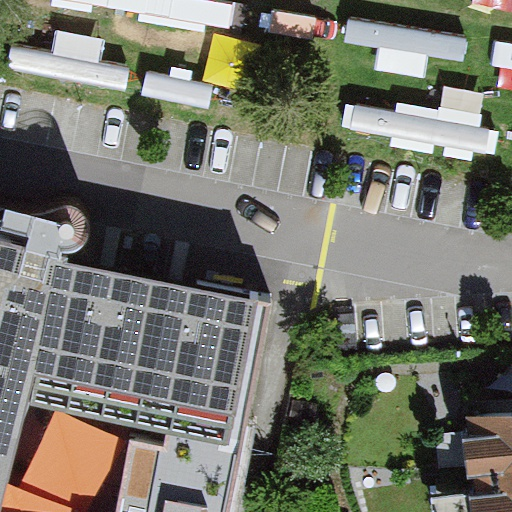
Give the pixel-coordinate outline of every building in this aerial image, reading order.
[(224,9),(214,55),(259,64),(268,18),(224,9)] [(34,63),(34,93),(151,95),(151,66),(34,63)] [(338,142),(481,168),(488,128),(345,102),(338,142)] [(218,511),(241,425),(222,420),(256,288),(0,222),(0,511),(218,511)] [(511,511),(511,397),(467,404),(480,511),(511,511)]
